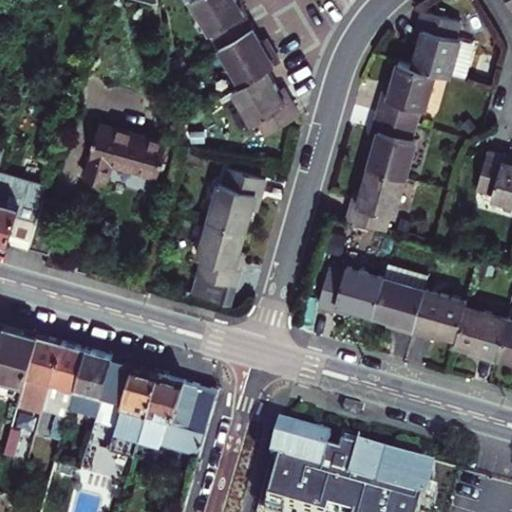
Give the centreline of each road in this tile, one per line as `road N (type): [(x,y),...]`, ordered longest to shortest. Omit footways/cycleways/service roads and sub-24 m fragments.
road 1 (residential): [(385,0),(344,62),(261,353)]
road 2 (residential): [(261,353),(0,279)]
road 3 (residential): [(511,425),(261,353)]
road 4 (residential): [(213,511),(261,353)]
